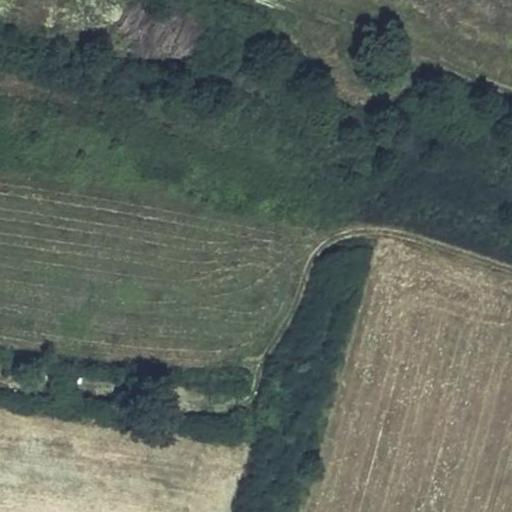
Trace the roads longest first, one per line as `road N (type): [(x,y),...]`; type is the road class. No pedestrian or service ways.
road 1 (track): [(232,511),(255,371),(283,339),(321,245),(342,231),(386,229),(511,269)]
road 2 (track): [(511,95),(398,41),(270,0)]
